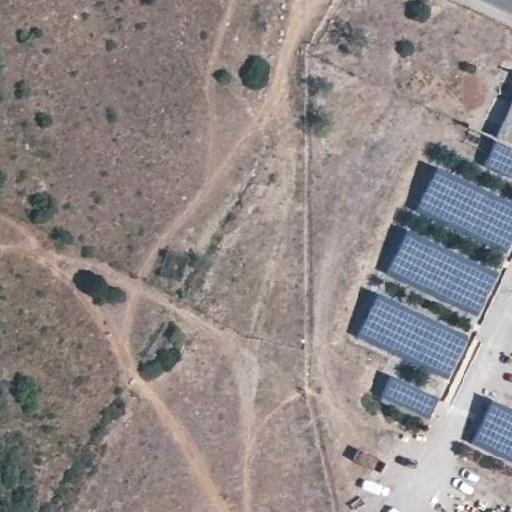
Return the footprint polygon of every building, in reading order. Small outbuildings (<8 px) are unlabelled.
[(511,90),(490,140),(511,149),(511,90)] [(511,244),(511,202),(436,170),(417,212),(509,251),(511,244)] [(257,239),(285,191),(269,182),(239,231),(257,239)] [(498,271),(406,232),(388,275),(479,314),(498,271)] [(466,336),(375,296),(356,339),(448,378),(466,336)] [(439,399),(390,377),(381,397),(430,419),(439,399)] [(511,411),(487,401),(469,442),(511,460),(511,411)]
